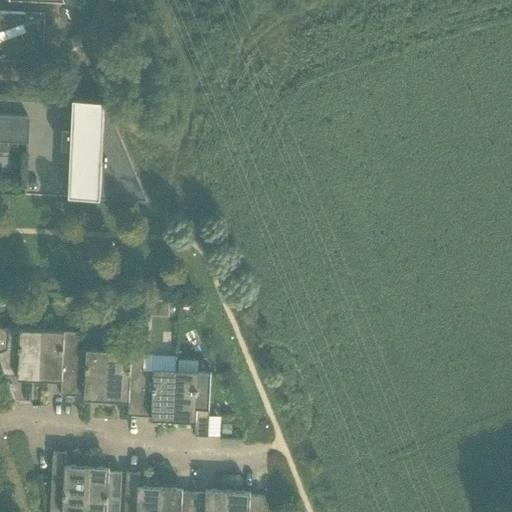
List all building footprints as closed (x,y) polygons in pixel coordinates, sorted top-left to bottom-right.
[(0,58),(41,60),(43,12),(0,9),(0,58)] [(62,128),(61,149),(71,149),(69,197),(148,200),(105,101),(74,99),(72,128),(62,128)] [(0,141),(26,142),(27,143),(28,117),(0,115),(0,141)] [(161,299),(160,315),(169,315),(169,300),(161,299)] [(18,379),(41,380),(43,330),(0,327),(0,360),(5,374),(18,375),(18,379)] [(61,395),(74,395),(77,331),(43,330),(41,380),(62,381),(61,395)] [(85,399),(108,400),(110,350),(77,349),(78,331),(77,331),(74,395),(85,396),(85,399)] [(128,415),(141,415),(144,352),(110,350),(108,400),(129,401),(128,415)] [(152,420),(175,421),(177,371),(178,356),(145,354),(145,352),(144,352),(141,415),(152,416),(152,420)] [(177,371),(175,421),(196,422),(195,435),(209,436),(212,372),(177,371)] [(222,424),(222,433),(232,433),(232,424),(222,424)] [(50,511),(85,511),(88,466),(66,465),(67,451),(54,451),(50,511)] [(88,466),(85,511),(120,511),(123,471),(110,471),(110,467),(88,466)] [(125,511),(159,511),(161,487),(140,486),(140,472),(127,471),(125,511)] [(159,511),(193,511),(195,492),(183,491),(183,488),(161,487),(159,511)] [(193,511),(227,511),(229,490),(207,489),(206,493),(195,492),(193,511)] [(229,490),(227,511),(271,511),(265,496),(251,495),(251,491),(229,490)]
